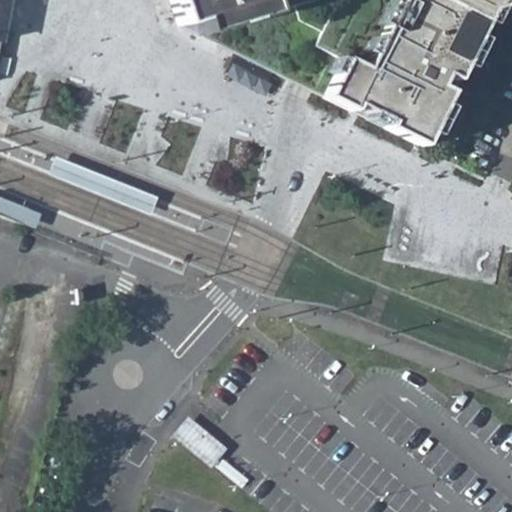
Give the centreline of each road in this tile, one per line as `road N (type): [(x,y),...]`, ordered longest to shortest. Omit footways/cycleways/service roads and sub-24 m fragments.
road 1 (residential): [(241,284),(274,227),(289,135)]
road 2 (residential): [(129,376),(183,358),(241,284)]
road 3 (residential): [(241,284),(215,293),(129,376)]
road 4 (residential): [(83,511),(129,376)]
